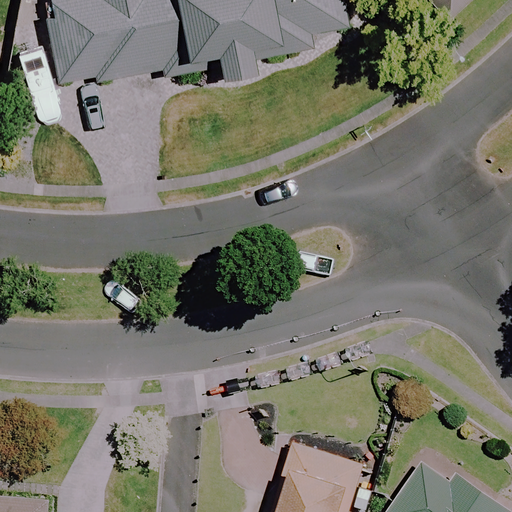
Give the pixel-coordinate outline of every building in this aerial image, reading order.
[(45,0),(59,86),(161,69),(163,77),(224,67),(225,78),(254,73),(253,62),(313,52),(310,32),(350,26),(345,0),(45,0)] [(426,0),(448,23),(457,15),(473,0),(426,0)] [(349,511),(361,465),(297,449),(281,511),(349,511)] [(495,511),(428,468),(399,511),(495,511)] [(55,511),(56,506),(0,501),(0,511),(55,511)]
